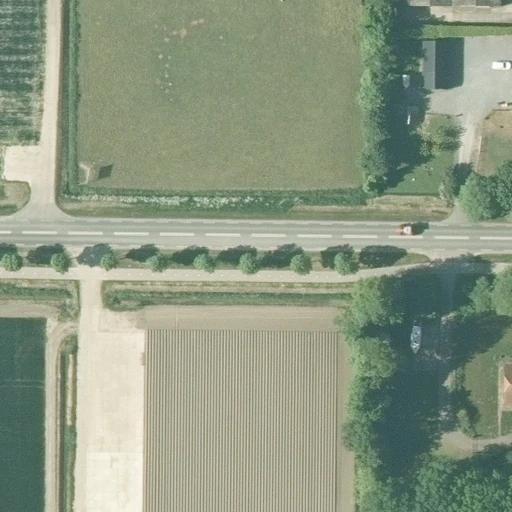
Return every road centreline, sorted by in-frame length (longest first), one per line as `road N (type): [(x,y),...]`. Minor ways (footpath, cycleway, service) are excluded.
road 1 (secondary): [(511,239),(0,233)]
road 2 (track): [(89,235),(83,511)]
